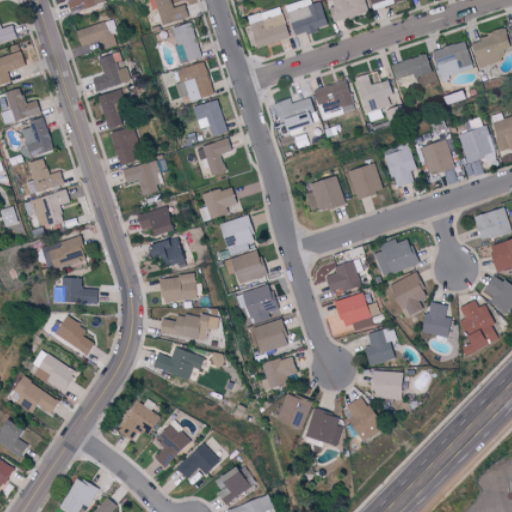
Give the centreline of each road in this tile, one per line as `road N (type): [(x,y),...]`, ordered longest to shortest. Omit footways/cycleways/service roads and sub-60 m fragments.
road 1 (residential): [(23,511),(126,359),(135,333),(133,291),(40,0)]
road 2 (residential): [(321,351),(216,0)]
road 3 (residential): [(243,89),(511,0)]
road 4 (residential): [(291,255),(511,181)]
road 5 (secondary): [(395,511),(511,391)]
road 6 (residential): [(168,511),(79,431)]
